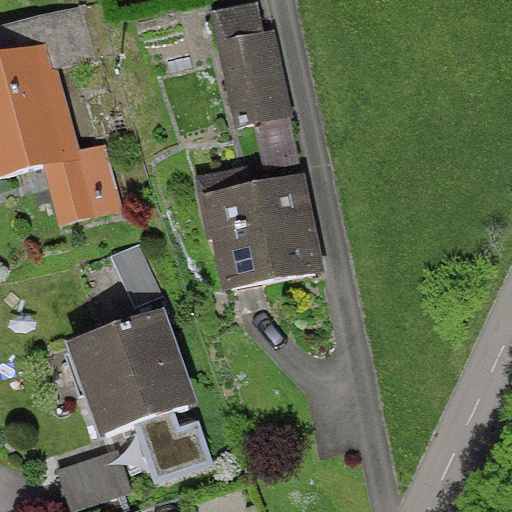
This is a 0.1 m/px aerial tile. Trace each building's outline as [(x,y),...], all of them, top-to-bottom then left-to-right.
[(0,182),(80,160),(96,219),(113,214),(97,154),(67,162),(43,74),(89,62),(76,17),(0,36),(0,182)] [(286,121),(269,43),(252,46),(246,17),(211,24),(234,132),(286,121)] [(227,296),(310,279),(291,186),(282,188),(283,189),(240,198),(236,180),(195,188),(207,244),(216,242),(227,296)] [(134,431),(149,474),(147,475),(152,488),(205,469),(192,432),(173,438),(170,431),(168,431),(164,420),(183,413),(151,323),(71,352),(103,442),(134,431)] [(112,458),(55,478),(66,511),(80,511),(125,497),(112,458)]
